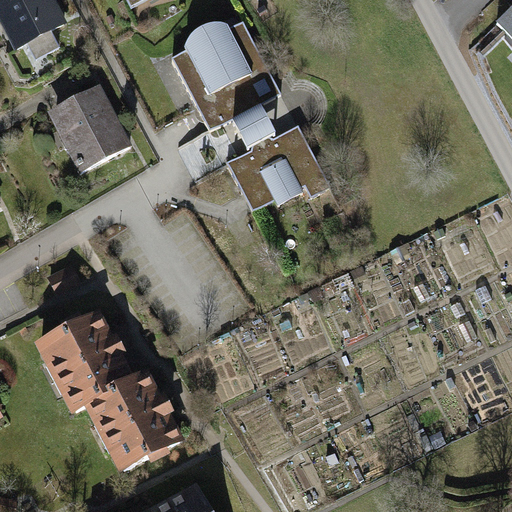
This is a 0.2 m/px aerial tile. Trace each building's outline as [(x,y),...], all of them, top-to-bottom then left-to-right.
[(51,0),(0,0),(0,5),(8,20),(2,24),(16,51),(28,44),(37,61),(59,49),(50,33),(65,25),(51,0)] [(511,10),(498,25),(511,39),(511,10)] [(185,53),(187,56),(172,64),(193,103),(210,134),(240,118),(241,120),(233,125),(248,153),(275,138),(260,110),(252,115),(251,113),(281,96),(243,25),(229,33),(228,30),(221,29),(215,29),(208,31),(201,33),(196,37),(191,42),(188,47),(185,53)] [(99,90),(58,111),(75,144),(69,147),(82,173),(129,149),(99,90)] [(298,129),(227,167),(253,215),(276,203),(278,208),(303,194),(301,191),(305,188),(311,200),(331,189),(298,129)] [(351,227),(331,237),(336,247),(356,237),(351,227)] [(72,270),(50,282),(57,295),(79,283),(72,270)] [(67,395),(77,413),(90,406),(132,384),(118,357),(124,354),(117,341),(111,344),(97,317),(42,346),(51,365),(56,362),(71,392),(67,395)] [(115,454),(125,472),(180,443),(166,416),(171,413),(165,401),(159,403),(145,377),(132,384),(90,406),(99,424),(104,422),(119,452),(115,454)] [(208,511),(197,491),(159,511),(208,511)] [(10,511),(13,503),(0,500),(0,511),(10,511)]
